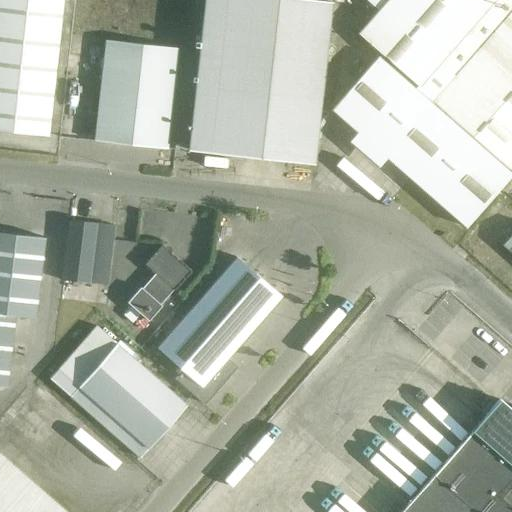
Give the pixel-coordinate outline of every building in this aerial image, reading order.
[(0,0),(0,131),(47,137),(62,0),(0,0)] [(330,5),(281,0),(204,0),(188,151),(313,164),(330,5)] [(511,0),(387,0),(358,34),(417,86),(414,89),(377,57),(331,110),(465,228),(511,175),(431,104),(432,103),(511,172),(511,0)] [(105,41),(94,141),(166,150),(178,49),(105,41)] [(69,220),(61,281),(88,284),(106,286),(113,226),(95,224),(69,220)] [(511,232),(501,245),(511,254),(511,232)] [(0,386),(6,387),(14,316),(34,318),(44,239),(0,233),(0,386)] [(174,291),(191,272),(161,245),(144,265),(154,274),(141,289),(140,288),(126,303),(130,307),(140,315),(148,322),(161,306),(159,305),(172,290),(174,291)] [(236,258),(157,349),(182,371),(175,380),(203,405),(225,381),(219,370),(282,298),(236,258)] [(130,307),(122,316),(132,324),(140,315),(130,307)] [(185,406),(130,357),(133,354),(119,342),(116,345),(96,326),(49,379),(139,458),(148,449),(185,406)] [(511,511),(511,412),(498,400),(432,476),(474,511),(511,511)] [(14,468),(0,455),(0,511),(64,511),(32,484),(14,468)] [(474,511),(432,476),(400,511),(474,511)]
